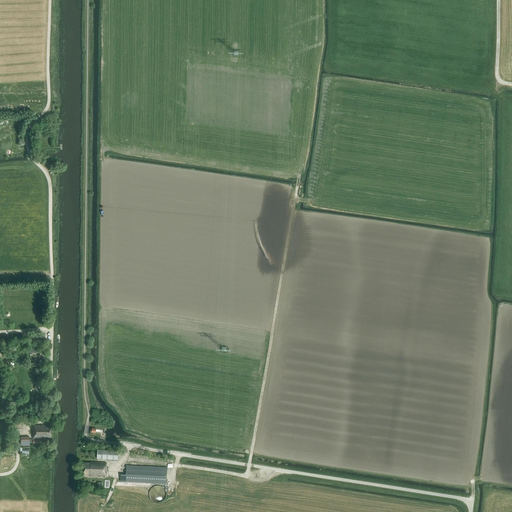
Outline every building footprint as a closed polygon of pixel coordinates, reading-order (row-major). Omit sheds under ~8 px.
[(34,388),(40,393),(44,388),(38,383),(34,388)] [(51,438),(51,427),(47,427),(47,425),(33,425),(33,430),(33,439),(44,439),(44,440),(48,440),(48,438),(51,438)] [(29,446),(29,444),(29,437),(21,437),(21,446),(29,446)] [(97,450),(97,459),(118,460),(118,451),(97,450)] [(106,476),(106,472),(107,467),(106,467),(106,463),(90,462),(90,463),(84,463),(84,474),(90,474),(90,475),(106,476)] [(121,482),(124,482),(166,484),(167,468),(126,466),(126,475),(121,474),(121,482)] [(150,498),(151,500),(153,502),(156,503),(158,503),(161,502),(163,501),(165,499),(166,497),(166,495),(166,492),(165,490),(163,488),(161,486),(159,486),(156,486),(154,487),(152,488),(151,489),(150,491),(149,494),(149,496),(150,498)]
